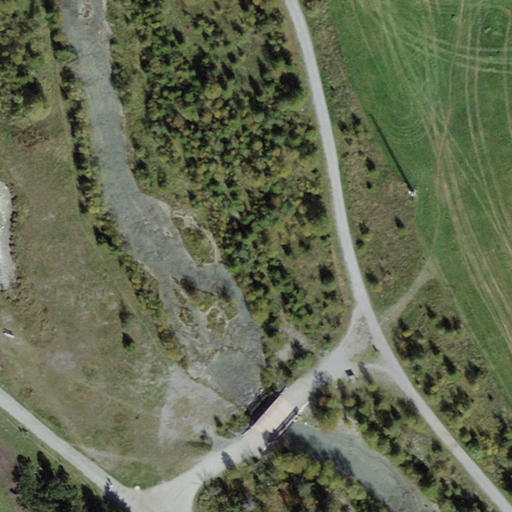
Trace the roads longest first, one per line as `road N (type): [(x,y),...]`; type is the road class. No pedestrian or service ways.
road 1 (track): [(509,511),(365,340),(322,107),(289,0)]
road 2 (track): [(0,398),(142,511)]
road 3 (track): [(365,340),(248,443)]
